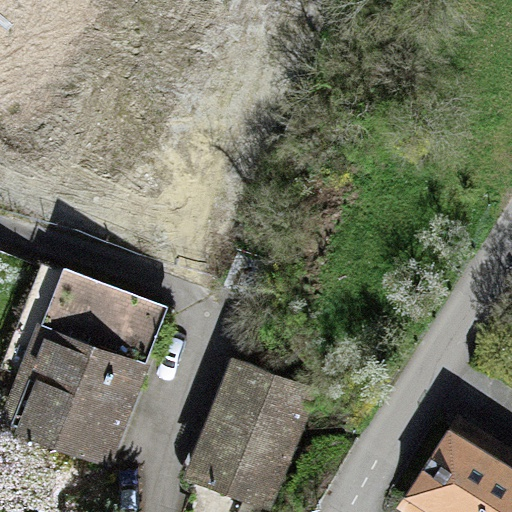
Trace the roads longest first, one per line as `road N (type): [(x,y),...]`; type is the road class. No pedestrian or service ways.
road 1 (residential): [(181,511),(214,324),(199,299),(0,221)]
road 2 (residential): [(352,511),(511,225)]
